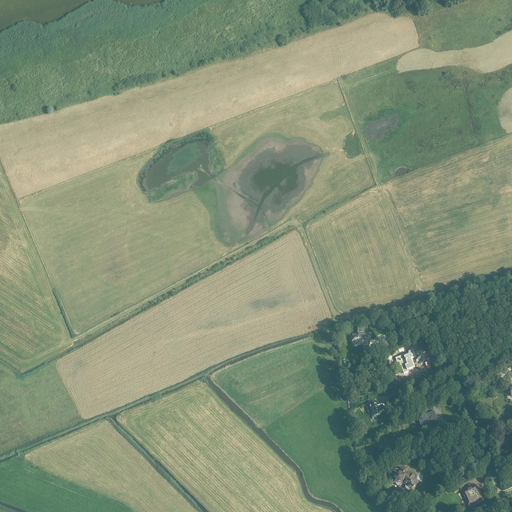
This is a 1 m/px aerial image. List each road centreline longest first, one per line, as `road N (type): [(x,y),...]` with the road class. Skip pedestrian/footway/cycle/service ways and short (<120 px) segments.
road 1 (track): [(62,345),(295,222),(337,318),(426,302),(434,320)]
road 2 (unclassified): [(509,511),(434,320),(445,307),(511,286)]
road 3 (track): [(334,67),(423,303)]
road 4 (track): [(286,0),(275,47),(334,67),(365,13),(363,0)]
